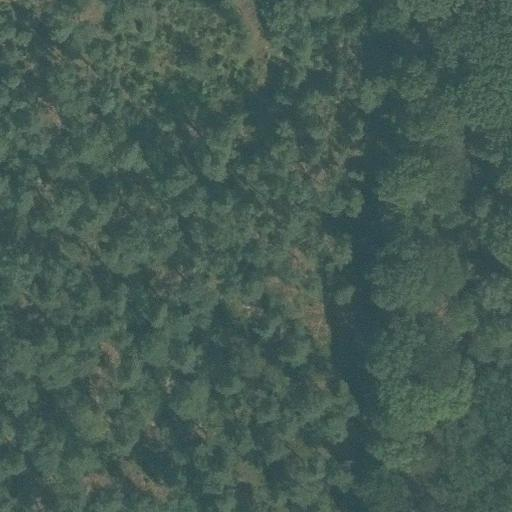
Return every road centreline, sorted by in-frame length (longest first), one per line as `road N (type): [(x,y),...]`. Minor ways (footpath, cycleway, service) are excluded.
road 1 (track): [(410,511),(436,19),(428,0)]
road 2 (track): [(511,159),(436,19)]
